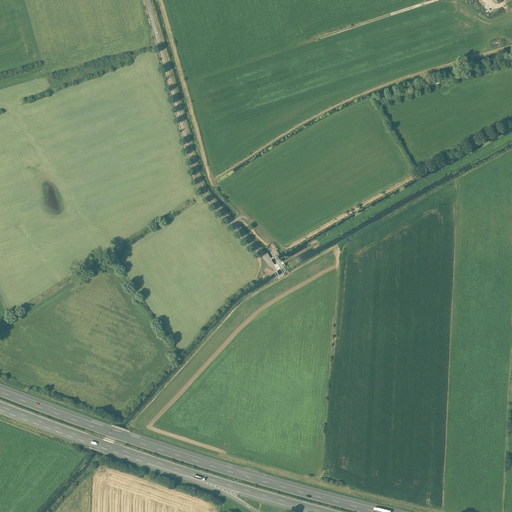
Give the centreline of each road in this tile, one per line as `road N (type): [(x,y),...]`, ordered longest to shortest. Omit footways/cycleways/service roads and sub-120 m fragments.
road 1 (track): [(511,136),(273,268),(200,188),(146,0)]
road 2 (motorway): [(378,511),(0,392)]
road 3 (track): [(443,511),(223,452)]
road 4 (motorway): [(147,458),(327,511)]
road 5 (motorway): [(0,405),(147,458)]
road 6 (track): [(436,0),(312,40)]
road 7 (motorway): [(147,458),(255,511)]
